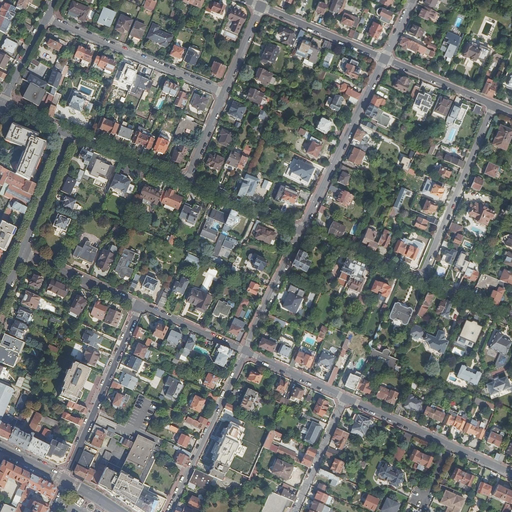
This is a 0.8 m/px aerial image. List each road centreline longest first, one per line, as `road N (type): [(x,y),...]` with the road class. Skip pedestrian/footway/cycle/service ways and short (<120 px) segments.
road 1 (residential): [(46,17),(223,92)]
road 2 (residential): [(301,230),(384,58)]
road 3 (residential): [(494,105),(419,280)]
road 4 (residential): [(140,305),(65,478)]
road 5 (residential): [(511,473),(344,397)]
road 6 (residential): [(245,352),(168,511)]
road 7 (residential): [(384,58),(260,6)]
road 8 (residential): [(301,230),(245,352)]
road 9 (residential): [(140,305),(21,251)]
road 10 (residential): [(301,230),(419,280)]
road 11 (tertiary): [(70,133),(21,251)]
road 12 (residential): [(70,133),(186,182)]
road 13 (residential): [(186,182),(301,230)]
road 14 (residential): [(294,511),(344,397)]
